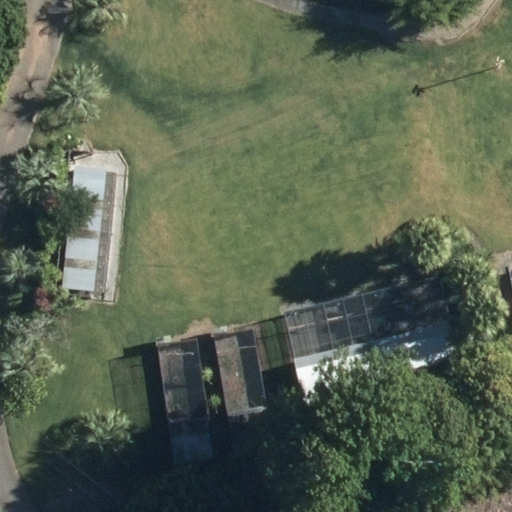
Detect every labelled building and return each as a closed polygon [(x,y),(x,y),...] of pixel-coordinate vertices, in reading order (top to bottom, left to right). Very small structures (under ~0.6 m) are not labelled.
[(511,101),(458,116),(474,177),(511,166),(511,101)] [(119,174),(77,169),(64,292),(106,296),(119,174)] [(454,327),(295,363),(307,414),(385,396),(465,379),(454,327)] [(272,410),(226,420),(235,462),(281,452),(272,410)] [(207,422),(167,430),(175,474),(216,466),(207,422)]
